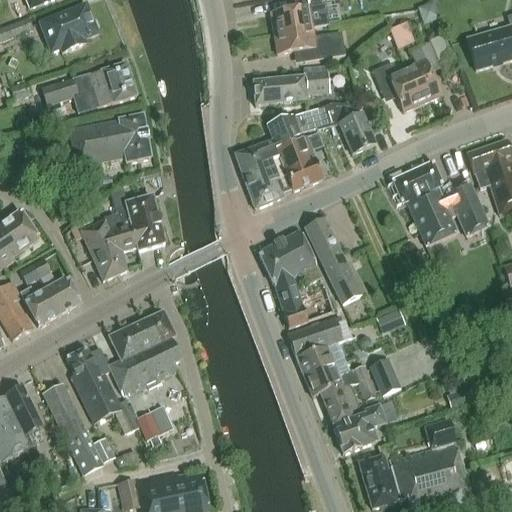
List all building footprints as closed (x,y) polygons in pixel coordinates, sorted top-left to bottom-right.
[(23,0),(29,13),(57,1),(56,0),(23,0)] [(269,18),(272,38),(311,32),(310,22),(323,20),(319,0),(302,0),(292,2),(294,14),(269,18)] [(433,1),(416,9),(423,25),(440,18),(433,1)] [(94,25),(92,25),(86,8),(37,26),(50,57),(59,54),(61,57),(85,48),(83,44),(98,38),(96,34),(97,32),(94,25)] [(511,18),(506,20),(509,30),(465,42),(474,74),(511,62),(511,18)] [(0,46),(32,34),(27,21),(0,31),(0,46)] [(389,30),(397,50),(413,43),(405,24),(389,30)] [(311,32),(272,38),(276,59),(301,55),(303,66),(342,60),(339,37),(322,40),(313,41),(311,32)] [(405,72),(421,108),(439,100),(429,76),(440,71),(429,46),(408,55),(414,68),(405,72)] [(421,108),(405,72),(395,76),(391,67),(370,76),(383,105),(394,100),(402,117),(421,108)] [(71,102),(76,118),(107,109),(107,110),(135,102),(125,68),(71,85),(69,81),(56,85),(56,87),(39,92),(44,110),(71,102)] [(253,109),(305,104),(305,99),(328,96),(326,76),(302,78),(303,80),(251,85),(253,109)] [(10,89),(12,105),(30,102),(27,86),(10,89)] [(324,110),(329,129),(329,130),(340,127),(353,157),(374,148),(361,118),(360,118),(355,109),(331,108),(324,110)] [(240,175),(278,160),(275,153),(303,141),(302,138),(329,129),(324,110),(292,119),(267,127),(274,146),(263,150),(263,147),(234,158),(240,175)] [(384,111),(378,114),(383,125),(389,122),(384,111)] [(124,168),(149,163),(142,120),(117,125),(68,134),(75,172),(123,163),(124,168)] [(284,174),(283,174),(291,194),(292,195),(322,183),(313,162),(304,141),(303,141),(275,153),(278,160),(284,174)] [(489,189),(499,220),(511,215),(511,178),(508,166),(511,165),(505,144),(466,157),(473,178),(478,193),(489,189)] [(284,174),(278,160),(240,175),(254,213),(283,202),(281,197),(291,194),(283,174),(284,174)] [(457,238),(446,211),(442,202),(438,192),(440,191),(430,168),(391,184),(401,208),(406,206),(425,251),(457,238)] [(442,202),(446,211),(452,209),(465,242),(488,232),(469,185),(446,196),(447,199),(442,202)] [(112,211),(113,211),(123,208),(119,192),(106,198),(111,209),(112,211)] [(151,200),(123,208),(113,211),(116,219),(118,218),(122,231),(131,229),(137,251),(136,252),(136,253),(137,255),(164,248),(151,200)] [(116,219),(113,211),(112,211),(114,219),(102,223),(103,225),(95,228),(118,278),(126,274),(121,256),(135,252),(136,253),(136,252),(137,251),(131,229),(122,231),(118,218),(116,219)] [(12,261),(38,243),(19,215),(0,227),(0,273),(13,264),(12,261)] [(341,309),(360,299),(323,223),(303,232),(341,309)] [(102,285),(118,278),(95,228),(79,236),(102,285)] [(273,290),(288,333),(307,326),(293,281),(299,272),(306,289),(321,283),(297,236),(257,257),(272,290),(273,290)] [(43,262),(30,269),(37,283),(50,275),(43,262)] [(509,294),(511,292),(511,265),(501,269),(509,294)] [(37,283),(30,269),(18,275),(25,289),(37,283)] [(78,308),(64,283),(43,295),(56,320),(78,308)] [(0,325),(11,344),(31,332),(16,306),(21,303),(11,286),(0,291),(0,325)] [(25,304),(24,305),(38,330),(56,320),(43,295),(35,299),(30,291),(20,297),(25,304)] [(397,313),(375,323),(382,338),(404,328),(397,313)] [(173,368),(179,365),(168,343),(173,341),(161,316),(108,341),(120,364),(107,370),(122,399),(128,396),(129,398),(177,375),(173,368)] [(295,360),(325,349),(350,340),(343,324),(342,324),(341,320),(334,322),(286,339),(295,360)] [(333,369),(325,349),(295,360),(303,381),(333,369)] [(124,438),(136,433),(123,405),(117,408),(102,377),(108,374),(98,353),(88,358),(85,353),(65,363),(73,379),(69,381),(92,427),(114,416),(124,438)] [(400,391),(388,362),(367,370),(380,400),(400,391)] [(342,389),(352,389),(358,389),(363,401),(374,397),(363,370),(338,380),(333,369),(303,381),(311,401),(319,398),(340,390),(342,389)] [(40,398),(81,480),(103,469),(102,467),(114,461),(104,441),(92,447),(62,387),(40,398)] [(340,390),(319,398),(331,430),(352,422),(349,414),(360,410),(352,389),(342,389),(340,390)] [(0,464),(47,441),(22,392),(0,402),(0,464)] [(383,424),(379,411),(378,411),(378,410),(363,415),(364,418),(352,422),(331,430),(341,458),(376,446),(371,432),(384,427),(383,424)] [(161,438),(151,415),(135,422),(146,445),(161,438)] [(424,431),(430,452),(454,445),(447,424),(424,431)] [(454,445),(430,452),(384,466),(382,459),(357,467),(370,511),(378,511),(396,507),(396,506),(406,503),(409,511),(444,511),(471,504),(454,445)] [(176,479),(133,488),(134,492),(127,493),(131,511),(136,511),(138,511),(137,511),(206,511),(200,480),(177,485),(176,479)]
